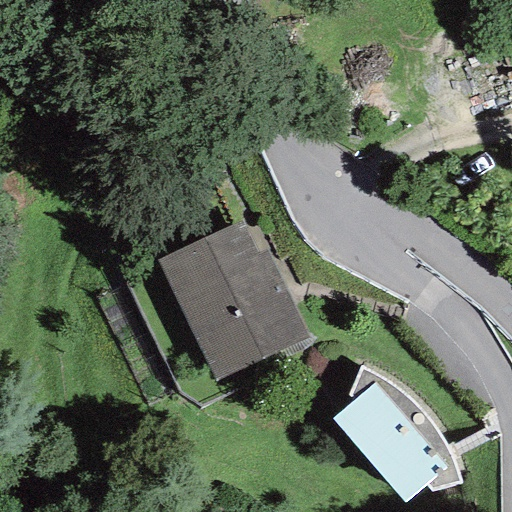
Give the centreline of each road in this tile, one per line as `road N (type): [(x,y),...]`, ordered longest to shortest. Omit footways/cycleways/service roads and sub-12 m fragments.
road 1 (unclassified): [(333,198),(355,237),(467,335),(511,408)]
road 2 (residential): [(224,0),(272,127),(333,198)]
road 3 (residential): [(333,198),(434,237),(511,296)]
